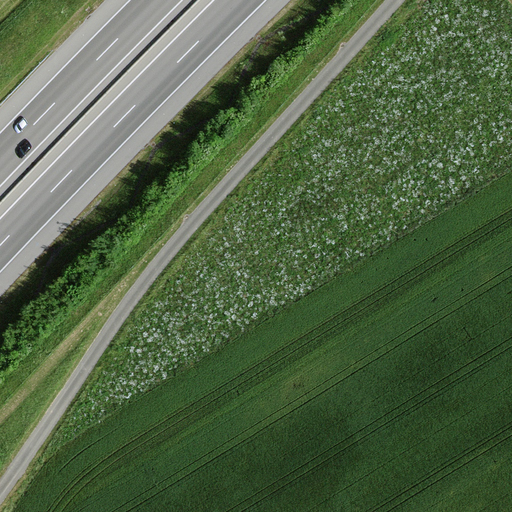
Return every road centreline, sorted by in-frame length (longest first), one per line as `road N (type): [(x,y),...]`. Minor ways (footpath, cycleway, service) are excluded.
road 1 (track): [(396,0),(177,241),(0,492)]
road 2 (motorway): [(0,245),(239,0)]
road 3 (motorway): [(156,0),(0,159)]
